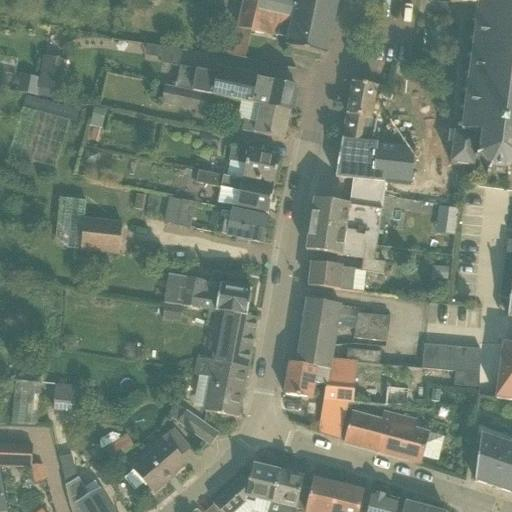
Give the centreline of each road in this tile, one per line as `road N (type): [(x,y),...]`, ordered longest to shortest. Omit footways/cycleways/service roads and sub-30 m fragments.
road 1 (residential): [(256,429),(310,141),(363,0)]
road 2 (residential): [(484,506),(256,429)]
